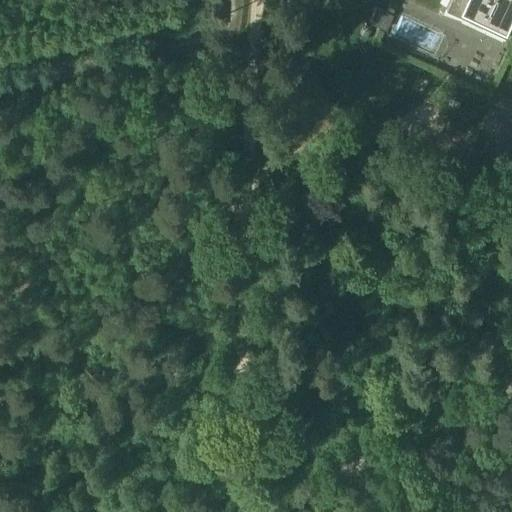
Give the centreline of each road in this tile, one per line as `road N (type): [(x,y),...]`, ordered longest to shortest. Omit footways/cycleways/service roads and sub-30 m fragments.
road 1 (track): [(250,511),(261,0)]
road 2 (unclassified): [(259,511),(511,375)]
road 3 (track): [(0,93),(258,24)]
